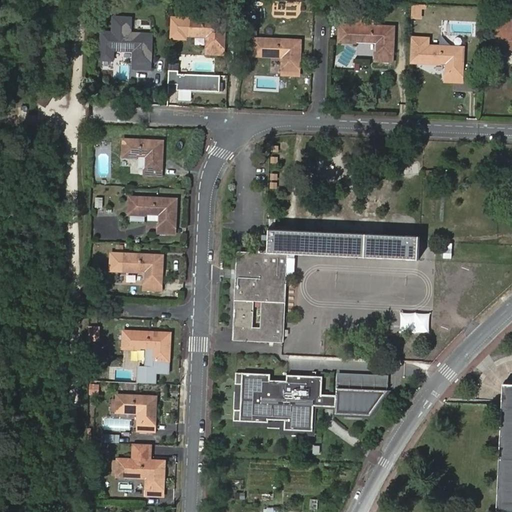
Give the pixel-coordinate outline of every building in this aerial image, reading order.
[(262,11),(264,4),(255,2),(254,9),(262,11)] [(425,4),(412,4),(411,19),(424,19),(425,4)] [(132,63),(153,64),(154,33),(132,33),(133,17),(112,16),(111,32),(100,31),(99,61),(114,62),(115,52),(133,53),(132,63)] [(198,34),(199,17),(186,17),(185,33),(198,34)] [(225,19),(199,17),(198,34),(202,34),(202,33),(208,33),(207,45),(223,46),(225,19)] [(511,31),(511,19),(497,18),(496,30),(495,47),(511,48),(511,31)] [(392,53),(392,47),(393,26),(339,23),(338,40),(355,41),(355,40),(376,41),(376,53),(392,53)] [(283,66),(299,67),(301,40),(254,37),(253,53),(271,55),(271,53),(283,53),(283,66)] [(446,73),(462,74),(463,47),(424,44),(423,62),(440,63),(440,62),(447,62),(446,73)] [(223,53),(223,46),(207,45),(207,52),(223,53)] [(392,61),(392,53),(376,53),(375,60),(392,61)] [(298,75),(299,67),(283,66),(283,74),(298,75)] [(168,84),(177,84),(177,91),(220,92),(221,76),(179,75),(179,71),(168,71),(168,84)] [(461,82),(462,74),(446,73),(446,81),(461,82)] [(54,97),(46,92),(39,103),(47,108),(54,97)] [(161,141),(122,139),(122,155),(139,156),(139,154),(145,155),(145,175),(160,175),(161,141)] [(158,225),(174,226),(175,199),(128,196),(128,213),(145,214),(145,212),(158,213),(158,225)] [(104,198),(96,198),(96,208),(104,208),(104,198)] [(174,233),(174,226),(158,225),(157,232),(174,233)] [(417,260),(418,243),(418,237),(268,230),(268,253),(236,252),(233,328),(246,328),(245,341),(283,343),(286,254),(417,260)] [(444,258),(453,258),(453,242),(444,242),(444,258)] [(144,281),(160,282),(162,254),(123,252),(122,269),(139,270),(139,269),(145,269),(144,281)] [(160,289),(160,282),(144,281),(144,289),(160,289)] [(232,341),(245,341),(246,328),(233,328),(232,341)] [(152,360),(168,360),(170,333),(124,330),(123,348),(139,349),(139,347),(153,348),(152,360)] [(270,374),(235,373),(235,384),(241,384),(240,410),(234,409),(233,421),(268,422),(284,422),(284,430),(312,431),(313,405),(335,406),(335,413),(369,415),(387,390),(336,388),(335,395),(321,394),(322,376),(286,375),(286,381),(270,380),(270,374)] [(89,383),(88,395),(99,395),(100,384),(89,383)] [(511,511),(511,385),(502,385),(501,401),(501,411),(495,511),(511,511)] [(155,397),(116,395),(116,412),(133,413),(133,412),(138,412),(138,431),(154,432),(155,397)] [(120,442),(120,434),(101,434),(101,442),(120,442)] [(147,488),(163,489),(164,462),(118,460),(118,476),(134,477),(134,475),(148,476),(147,488)] [(318,511),(319,499),(310,498),(309,510),(318,511)]
